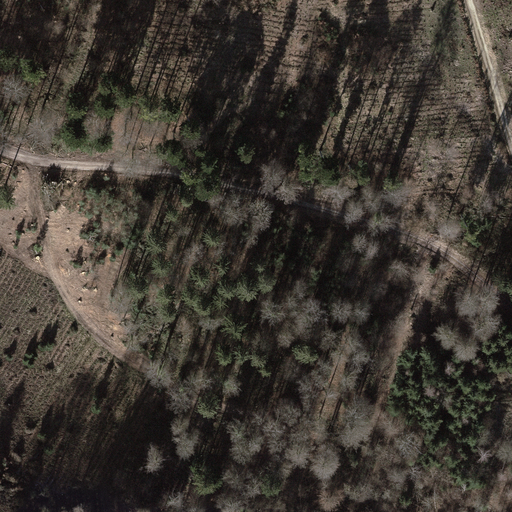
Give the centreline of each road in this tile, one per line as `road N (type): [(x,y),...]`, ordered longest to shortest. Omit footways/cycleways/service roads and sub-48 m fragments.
road 1 (track): [(511,303),(418,237),(290,196),(0,150)]
road 2 (track): [(511,135),(468,0)]
